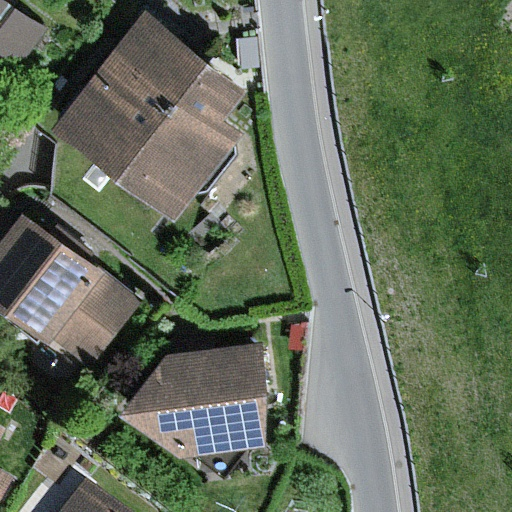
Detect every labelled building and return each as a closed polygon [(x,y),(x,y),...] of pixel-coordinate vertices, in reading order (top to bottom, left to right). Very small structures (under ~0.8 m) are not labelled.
[(0,0),(0,105),(56,28),(15,0),(0,0)] [(258,86),(156,8),(70,119),(188,209),(248,131),(232,119),(258,86)] [(114,269),(34,212),(0,259),(0,297),(99,368),(148,300),(111,273),(114,269)] [(285,393),(277,337),(183,347),(137,411),(192,455),(279,443),(285,393)] [(0,446),(6,435),(0,431),(0,508),(15,480),(0,472),(0,446)] [(19,511),(66,511),(88,484),(91,478),(59,456),(19,511)] [(126,511),(88,484),(66,511),(126,511)]
